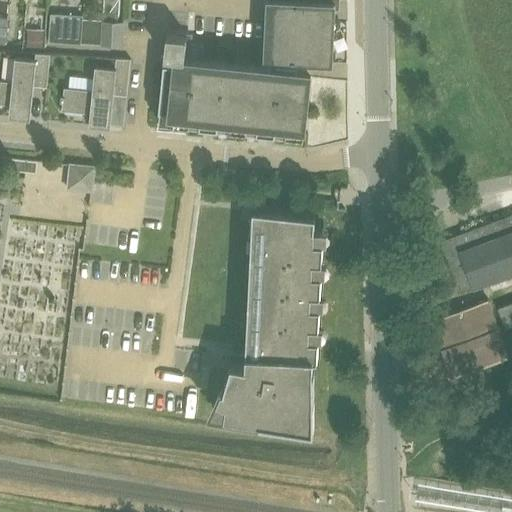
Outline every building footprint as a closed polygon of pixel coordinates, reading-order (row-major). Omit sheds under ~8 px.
[(103,0),(103,13),(118,14),(118,0),(103,0)] [(334,21),(335,2),(334,0),(274,0),(272,0),(271,0),(263,0),(264,1),(265,2),(266,3),(267,4),(268,1),(265,65),(185,57),(185,50),(187,35),(182,34),(167,32),(165,55),(168,56),(168,62),(164,61),(158,118),(159,119),(159,121),(171,122),(171,123),(190,125),(190,124),(200,125),(200,126),(218,128),(218,127),(228,128),(228,129),(247,131),(247,130),(257,131),(257,132),(276,134),(276,133),(286,134),(286,135),(304,137),(305,122),(306,123),(310,76),(297,75),(298,69),(272,66),(272,59),(332,62),(334,31),(333,31),(334,21)] [(48,42),(81,44),(82,17),(49,16),(48,42)] [(102,41),(102,21),(82,20),(81,40),(102,41)] [(102,20),(102,21),(102,41),(102,44),(122,46),(123,21),(102,20)] [(45,29),(27,28),(26,40),(27,40),(27,46),(43,47),(43,41),(44,41),(45,29)] [(30,118),(33,98),(34,85),(47,87),(50,53),(36,52),(35,58),(15,56),(13,81),(0,79),(0,103),(10,104),(9,116),(30,118)] [(90,113),(89,124),(110,127),(114,94),(127,95),(131,58),(116,57),(115,67),(95,65),(93,90),(64,87),(63,95),(61,95),(61,101),(63,101),(62,110),(90,113)] [(95,166),(70,163),(67,188),(92,190),(95,166)] [(319,260),(323,260),(324,240),(320,240),(327,240),(328,227),(315,227),(315,216),(316,213),(253,206),(253,224),(255,224),(255,241),(264,242),(264,254),(254,254),(253,274),(263,274),(262,287),(252,286),(251,306),(261,307),(261,319),(251,319),(250,338),(259,339),(259,351),(246,351),(246,354),(246,363),(232,360),(224,386),(222,386),(217,396),(221,398),(223,399),(227,401),(225,410),(224,413),(301,425),(302,423),(299,423),(303,400),(312,402),(314,403),(314,368),(313,368),(314,357),(318,357),(319,337),(315,337),(322,337),(323,325),(315,325),(319,325),(320,305),(316,305),(324,305),(325,293),(317,293),(317,292),(321,293),(322,273),(318,272),(326,273),(326,261),(319,260)] [(511,212),(439,239),(457,290),(480,282),(481,284),(488,282),(487,279),(494,277),(495,279),(502,276),(502,274),(509,271),(510,274),(511,272),(511,212)] [(507,354),(487,298),(487,297),(429,318),(440,347),(450,375),(507,354)] [(511,299),(496,305),(504,326),(511,323),(511,299)] [(450,504),(465,505),(464,511),(511,511),(511,489),(452,485),(450,504)]
